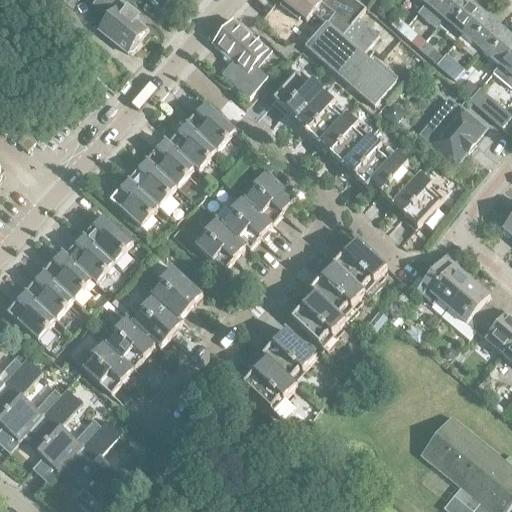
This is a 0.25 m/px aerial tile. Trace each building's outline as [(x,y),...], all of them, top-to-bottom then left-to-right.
[(127,56),(145,33),(135,25),(139,20),(118,3),(116,5),(109,0),(100,0),(94,8),(110,20),(99,34),(127,56)] [(143,0),(161,14),(172,0),(143,0)] [(276,0),(284,6),(281,9),(300,24),(303,20),(307,24),(320,6),(312,0),(276,0)] [(312,0),(320,6),(325,10),(326,10),(335,17),(335,16),(340,20),(335,26),(332,24),(328,28),(328,27),(307,51),(343,82),(364,58),(380,40),(359,21),(367,12),(349,0),(312,0)] [(414,0),(426,9),(433,0),(414,0)] [(463,1),(461,0),(433,0),(426,9),(444,24),(463,1)] [(444,24),(439,29),(447,36),(446,38),(457,46),(459,44),(463,39),(481,16),(463,1),(444,24)] [(463,39),(459,44),(468,52),(472,47),(481,54),(500,31),(481,16),(463,39)] [(402,36),(408,29),(398,20),(391,27),(402,36)] [(235,24),(214,48),(234,66),(223,78),(250,102),(267,82),(253,69),(268,51),(235,24)] [(408,29),(402,36),(412,45),(418,38),(408,29)] [(511,41),(500,31),(481,54),(500,69),(511,54),(511,41)] [(419,52),(438,69),(445,61),(426,45),(419,52)] [(511,92),(511,54),(500,69),(493,77),(511,92)] [(373,65),(364,58),(343,82),(377,112),(398,88),(396,86),(399,83),(375,62),(373,65)] [(448,77),(454,70),(445,61),(438,69),(448,77)] [(290,116),(299,124),(324,97),(326,95),(315,84),(312,87),(300,75),(274,103),(289,117),(290,116)] [(459,86),(464,91),(475,100),(481,92),(475,87),(477,84),(467,76),(459,86)] [(511,119),(482,93),(472,104),(504,132),(511,122),(511,119)] [(320,148),(321,147),(342,124),(331,113),(336,108),(324,97),(299,124),(298,125),(308,135),(307,136),(320,148)] [(427,148),(455,171),(488,132),(459,109),(450,102),(419,139),(429,146),(427,148)] [(197,116),(189,126),(189,127),(220,154),(221,155),(232,143),(231,142),(238,135),(207,107),(198,117),(197,116)] [(344,170),(345,169),(366,146),(354,135),(359,129),(347,118),(342,124),(321,147),(332,157),(331,158),(344,170)] [(201,176),(202,175),(212,164),(211,163),(220,154),(189,127),(181,136),(180,135),(170,146),(197,172),(201,176)] [(28,155),(37,145),(27,136),(18,146),(28,155)] [(366,146),(345,169),(355,179),(354,180),(367,192),(372,188),(390,168),(398,159),(388,150),(380,159),(377,156),(382,151),(371,140),(366,146)] [(180,192),(180,191),(191,180),(190,179),(197,172),(170,146),(167,144),(159,153),(158,152),(148,163),(149,164),(179,191),(180,192)] [(394,210),(394,209),(417,185),(404,174),(409,169),(398,159),(390,168),(372,188),(381,196),(380,197),(394,210)] [(172,199),(179,191),(149,164),(141,173),(140,172),(130,183),(131,183),(161,211),(162,211),(173,200),(172,199)] [(285,216),(297,202),(267,176),(253,192),(255,194),(248,203),(246,204),(274,229),(285,217),(285,216)] [(417,232),(440,207),(428,196),(432,191),(421,180),(417,185),(394,209),(405,218),(404,219),(417,232)] [(121,193),(111,203),(143,232),(155,219),(154,219),(161,211),(131,183),(122,193),(121,193)] [(251,255),(252,254),(263,242),(262,241),(274,229),(246,204),(248,203),(245,200),(231,216),(233,218),(224,228),(249,250),(247,252),(251,255)] [(127,256),(135,247),(105,220),(97,230),(96,229),(86,240),(86,241),(116,268),(117,268),(128,257),(127,256)] [(511,222),(503,233),(511,240),(511,222)] [(236,264),(247,252),(249,250),(224,228),(218,223),(204,239),(207,241),(198,251),(226,277),(237,265),(236,264)] [(110,275),(116,268),(86,241),(78,250),(77,249),(68,259),(68,260),(95,285),(99,289),(110,276),(110,275)] [(334,269),(335,270),(363,295),(372,285),(375,287),(389,272),(359,244),(347,257),(346,257),(334,269)] [(66,256),(65,257),(53,270),(52,269),(46,276),(77,304),(78,305),(89,293),(88,292),(95,285),(68,260),(68,259),(66,256)] [(449,312),(472,285),(454,270),(449,276),(440,268),(417,294),(433,308),(437,302),(449,312)] [(312,294),(316,298),(340,320),(350,309),(352,312),(365,297),(363,295),(335,270),(324,282),(323,282),(312,294)] [(164,290),(154,300),(181,325),(193,313),(192,312),(204,299),(174,272),(160,287),(164,290)] [(76,319),(69,314),(71,312),(70,312),(77,304),(46,276),(45,277),(46,277),(38,286),(37,286),(28,295),(58,324),(65,331),(76,319)] [(477,336),(494,314),(485,307),(490,301),(472,285),(449,312),(477,336)] [(52,331),(58,324),(28,295),(27,296),(28,297),(20,306),(19,305),(9,316),(47,351),(58,339),(51,333),(52,332),(52,331)] [(345,326),(340,320),(316,298),(305,310),(293,323),(320,347),(330,337),(333,340),(345,326)] [(172,340),(183,328),(184,328),(181,325),(154,300),(141,315),(144,318),(135,328),(133,329),(157,351),(161,354),(173,341),(172,340)] [(504,359),(511,349),(511,319),(508,316),(503,322),(494,314),(477,336),(504,359)] [(128,322),(128,323),(115,337),(117,340),(108,350),(107,351),(134,375),(135,376),(146,363),(157,351),(133,329),(135,328),(128,322)] [(264,359),(268,362),(291,384),(301,373),(304,376),(317,362),(287,335),(275,348),(275,347),(264,359)] [(75,366),(86,375),(113,400),(123,388),(123,387),(134,375),(107,351),(108,350),(105,347),(94,360),(87,353),(75,366)] [(45,377),(29,362),(23,368),(0,395),(0,428),(9,437),(3,444),(14,454),(24,443),(62,398),(55,392),(37,412),(23,400),(45,377)] [(0,395),(23,368),(17,362),(0,380),(0,395)] [(244,388),(275,415),(285,424),(295,412),(286,403),(298,390),(291,384),(268,362),(256,375),(244,388)] [(83,408),(68,394),(67,393),(62,398),(24,443),(39,456),(38,457),(49,467),(42,474),(53,484),(64,473),(101,429),(94,423),(76,443),(62,430),(83,408)] [(443,511),(510,511),(511,510),(511,459),(510,458),(505,464),(451,421),(420,460),(460,492),(443,511)] [(134,454),(115,474),(102,461),(122,438),(106,423),(101,429),(64,473),(78,486),(77,487),(87,497),(81,504),(89,511),(99,511),(113,498),(110,495),(122,483),(125,485),(144,464),(134,454)]
